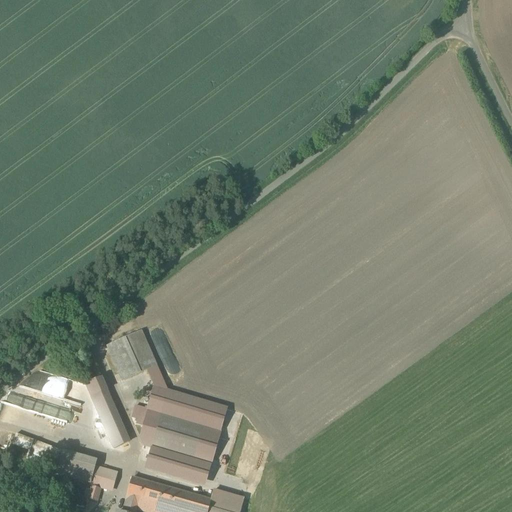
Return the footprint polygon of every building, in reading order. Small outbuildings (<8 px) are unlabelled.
[(141,332),(107,347),(123,382),(157,367),(141,332)] [(229,408),(156,387),(140,445),(195,461),(213,466),(229,408)] [(93,388),(79,394),(96,432),(110,426),(93,388)] [(95,464),(16,435),(13,443),(30,450),(28,455),(75,473),(78,466),(92,472),(95,464)] [(115,473),(97,468),(92,486),(110,491),(115,473)] [(126,507),(137,510),(144,511),(221,511),(224,504),(133,478),(126,507)]
